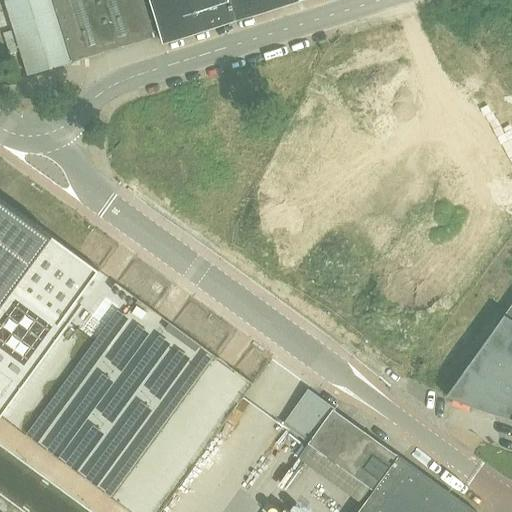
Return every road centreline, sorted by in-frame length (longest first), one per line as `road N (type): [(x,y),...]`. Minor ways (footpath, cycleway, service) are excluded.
road 1 (unclassified): [(511,501),(44,160)]
road 2 (unclassified): [(44,160),(114,84),(382,0)]
